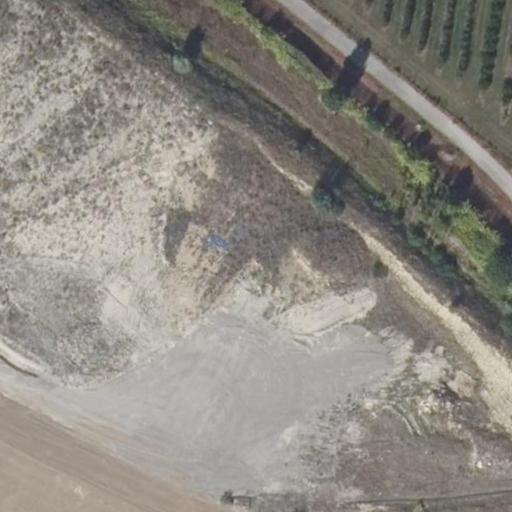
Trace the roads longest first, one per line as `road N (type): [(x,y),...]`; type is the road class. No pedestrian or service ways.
road 1 (track): [(511,196),(411,98),(286,0)]
road 2 (track): [(0,356),(113,430),(225,458)]
